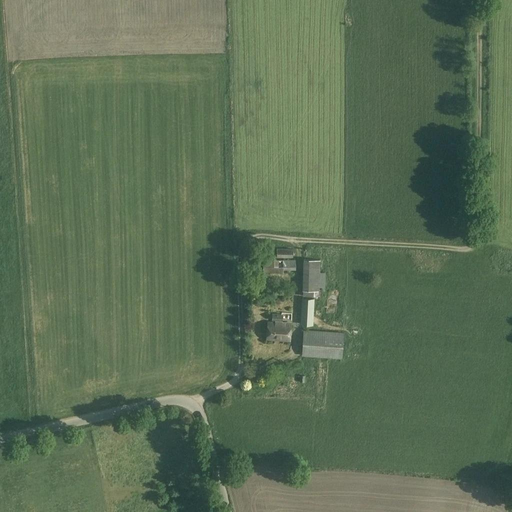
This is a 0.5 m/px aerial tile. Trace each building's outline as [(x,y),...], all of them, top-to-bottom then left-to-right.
[(277,248),(277,257),(293,257),(293,249),(277,248)] [(320,260),(303,259),(303,290),(303,296),(314,297),(314,298),(321,299),(322,291),(325,291),(326,272),(320,272),(320,260)] [(295,270),(295,260),(263,260),(264,273),(283,273),(283,270),(295,270)] [(314,299),(312,299),(302,298),(301,324),(313,325),(314,299)] [(268,322),(267,339),(290,341),(291,324),(268,322)] [(303,330),(302,356),(342,359),(344,333),(303,330)]
